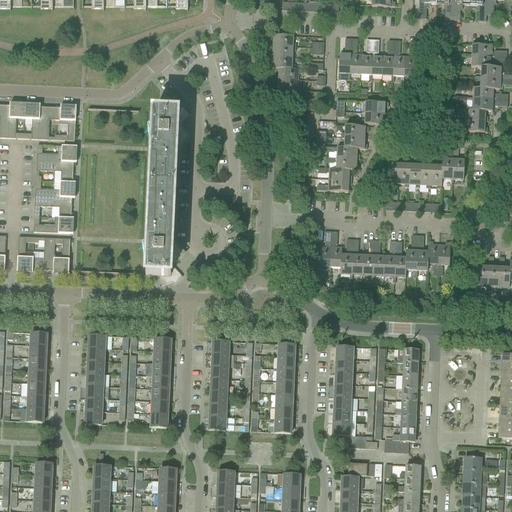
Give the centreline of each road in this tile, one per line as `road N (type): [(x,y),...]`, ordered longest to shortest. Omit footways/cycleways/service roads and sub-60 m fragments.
road 1 (residential): [(0,92),(115,97),(182,41),(230,25)]
road 2 (residential): [(76,511),(78,466),(58,417),(64,293)]
road 3 (residential): [(200,511),(201,476),(184,413),(188,299)]
road 4 (residential): [(265,217),(471,225)]
road 5 (residential): [(324,511),(323,471),(306,415),(318,315)]
road 6 (tertiary): [(265,217),(244,45),(230,25)]
road 7 (residential): [(430,437),(476,440),(481,354),(434,351)]
road 8 (residential): [(310,146),(311,117),(329,118),(332,28)]
road 9 (residential): [(188,299),(64,293)]
road 10 (tertiary): [(437,328),(318,315)]
